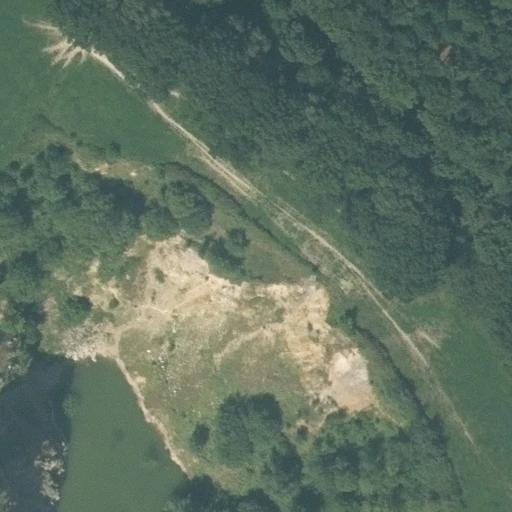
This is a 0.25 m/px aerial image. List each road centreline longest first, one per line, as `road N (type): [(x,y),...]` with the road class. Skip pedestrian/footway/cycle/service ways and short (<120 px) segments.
road 1 (track): [(511,347),(142,59)]
road 2 (track): [(511,192),(464,158),(304,0)]
